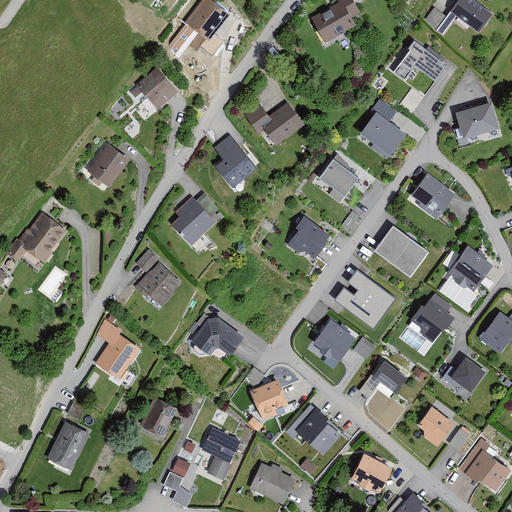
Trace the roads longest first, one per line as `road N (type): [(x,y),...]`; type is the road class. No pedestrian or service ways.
road 1 (residential): [(511,274),(463,180),(425,148),(276,351),(481,511)]
road 2 (residential): [(0,497),(151,206),(295,0)]
